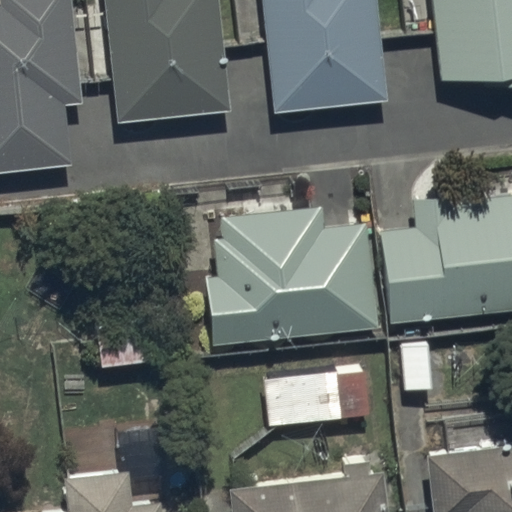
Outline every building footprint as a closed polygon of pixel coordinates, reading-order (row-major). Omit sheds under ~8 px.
[(0,0),(0,160),(65,153),(58,93),(76,91),(66,0),(0,0)] [(102,0),(112,108),(225,98),(216,0),(102,0)] [(259,0),(269,100),(383,88),(374,0),(259,0)] [(511,0),(427,0),(434,68),(485,63),(485,69),(511,66),(511,0)] [(414,216),(378,220),(387,310),(511,297),(511,185),(412,195),(414,216)] [(208,330),(372,313),(361,211),(319,216),(317,196),(216,207),(218,228),(210,229),(214,264),(201,266),(208,330)] [(146,311),(93,315),(96,355),(148,351),(146,311)] [(359,360),(261,370),(265,414),(363,405),(359,360)] [(511,511),(511,429),(423,440),(431,508),(452,505),(452,511),(511,511)] [(382,511),(376,455),(223,474),(227,511),(382,511)] [(37,501),(37,511),(158,511),(157,488),(126,490),(124,461),(61,466),(64,499),(37,501)]
